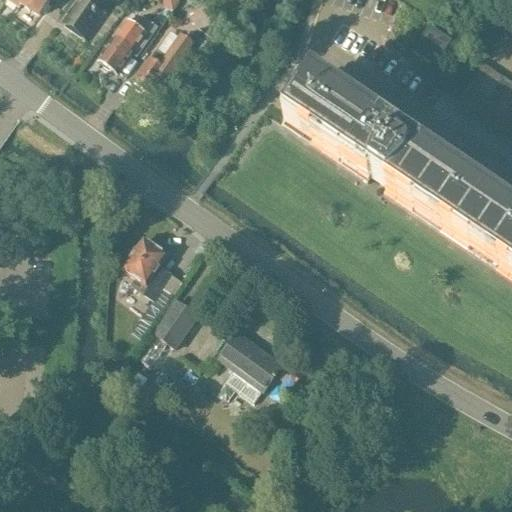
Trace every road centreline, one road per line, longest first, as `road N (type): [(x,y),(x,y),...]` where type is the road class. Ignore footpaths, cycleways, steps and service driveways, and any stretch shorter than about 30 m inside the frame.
road 1 (unclassified): [(26,91),(377,349),(511,428)]
road 2 (residential): [(511,181),(316,49)]
